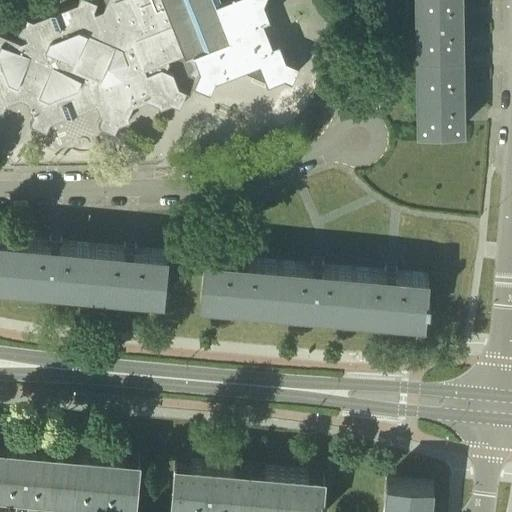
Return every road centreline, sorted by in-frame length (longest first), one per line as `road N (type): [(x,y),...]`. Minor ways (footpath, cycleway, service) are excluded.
road 1 (residential): [(0,190),(190,190),(243,181),(353,137)]
road 2 (secondary): [(298,389),(59,368)]
road 3 (secondary): [(496,394),(298,389)]
road 4 (secondary): [(298,389),(348,405),(492,419)]
road 5 (residential): [(496,394),(511,208)]
